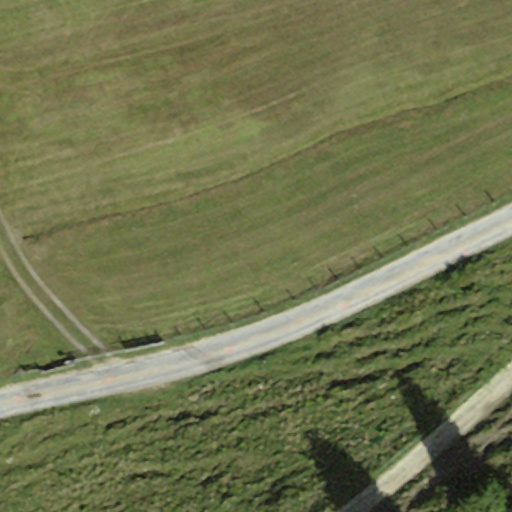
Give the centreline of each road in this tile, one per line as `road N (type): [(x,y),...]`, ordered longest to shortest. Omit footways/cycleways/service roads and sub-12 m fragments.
road 1 (track): [(0,407),(287,326),(511,221)]
road 2 (track): [(511,380),(357,511)]
road 3 (track): [(0,224),(19,265),(111,374)]
